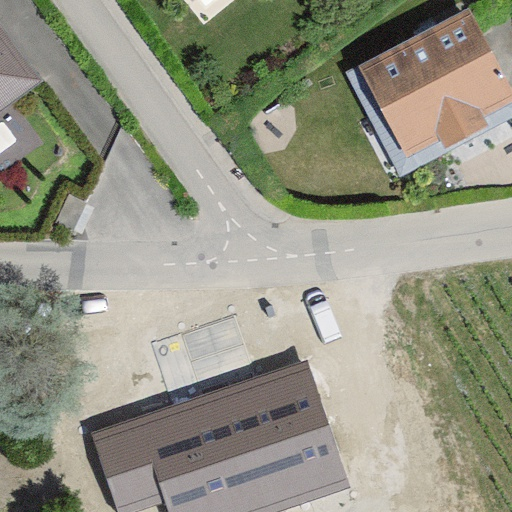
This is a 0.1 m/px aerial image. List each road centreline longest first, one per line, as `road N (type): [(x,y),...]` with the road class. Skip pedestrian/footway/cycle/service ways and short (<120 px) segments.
road 1 (residential): [(250,261),(203,173),(81,0)]
road 2 (residential): [(250,261),(511,224)]
road 3 (residential): [(0,262),(250,261)]
